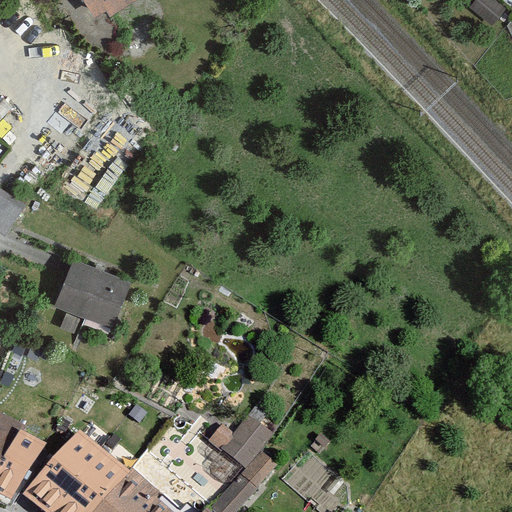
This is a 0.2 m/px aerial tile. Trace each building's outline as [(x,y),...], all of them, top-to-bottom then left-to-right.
[(60,0),(92,45),(156,0),(60,0)] [(511,25),(488,3),(474,18),(499,40),(511,25)] [(26,207),(2,193),(0,197),(0,232),(8,237),(26,207)] [(140,293),(79,262),(54,312),(115,342),(140,293)] [(0,503),(6,507),(47,442),(0,421),(0,373),(4,367),(0,364),(0,503)] [(85,459),(37,511),(249,511),(286,471),(274,461),(285,449),(258,425),(226,460),(247,480),(217,511),(168,511),(176,504),(143,475),(125,495),(85,459)]
